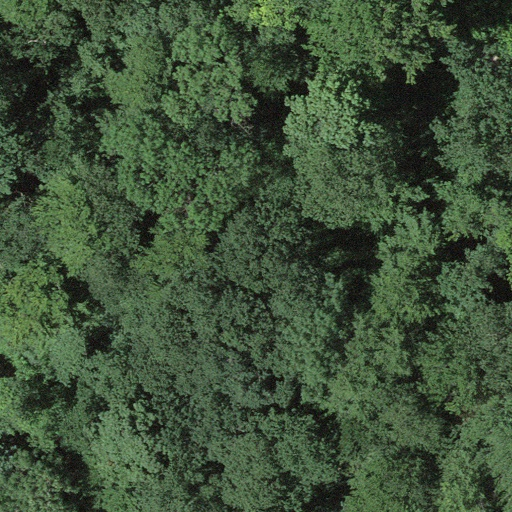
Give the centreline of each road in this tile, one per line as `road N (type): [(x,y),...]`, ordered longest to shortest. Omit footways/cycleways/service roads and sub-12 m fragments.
road 1 (track): [(0,358),(145,511)]
road 2 (track): [(511,79),(387,0)]
